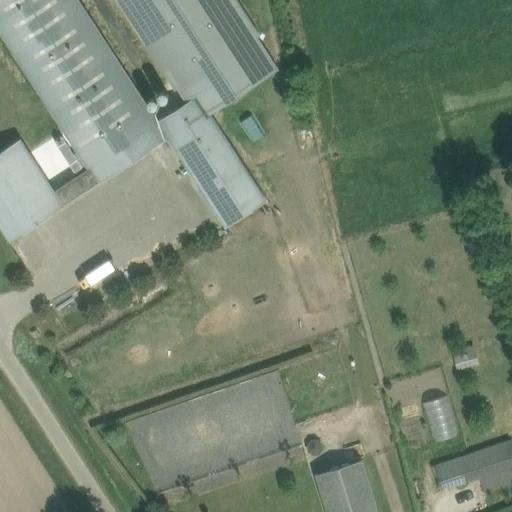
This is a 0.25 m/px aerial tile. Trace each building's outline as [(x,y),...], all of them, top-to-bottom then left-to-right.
[(119,0),(186,102),(158,120),(80,0),(0,0),(0,34),(87,169),(55,190),(21,138),(0,151),(0,227),(9,241),(64,206),(64,204),(99,181),(100,183),(168,139),(225,227),(267,200),(211,113),(280,69),(258,36),(261,34),(239,0),(119,0)] [(459,368),(481,361),(475,342),(454,348),(459,368)] [(446,395),(421,402),(432,441),(457,434),(446,395)] [(442,490),(511,466),(511,442),(511,439),(434,465),(442,490)] [(378,511),(362,459),(316,473),(328,511),(378,511)]
